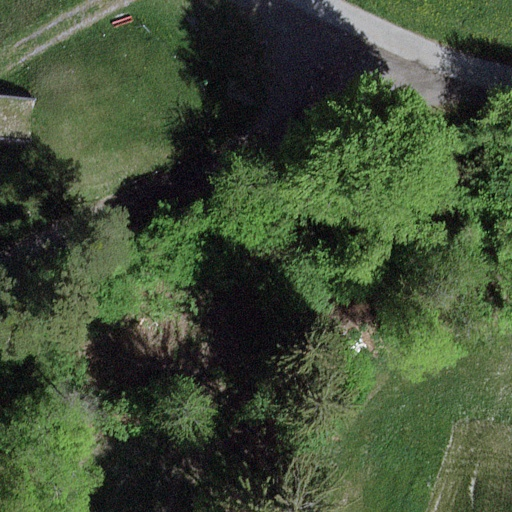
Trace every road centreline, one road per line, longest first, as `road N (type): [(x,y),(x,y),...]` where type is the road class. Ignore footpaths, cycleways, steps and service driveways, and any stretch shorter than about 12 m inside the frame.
road 1 (track): [(0,268),(237,149),(398,45)]
road 2 (track): [(511,82),(398,45),(311,0)]
road 3 (track): [(6,62),(116,0)]
